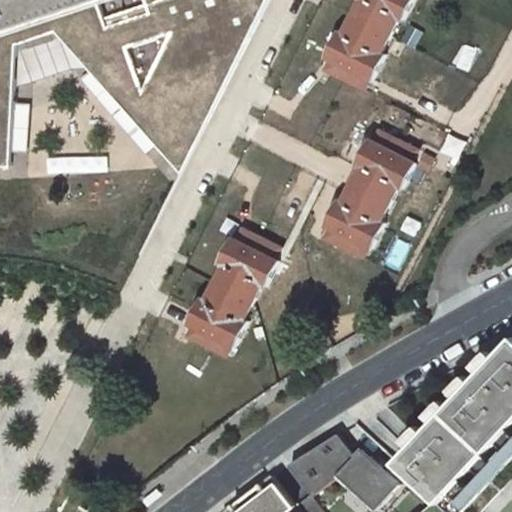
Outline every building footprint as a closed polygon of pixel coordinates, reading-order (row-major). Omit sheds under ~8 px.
[(0,0),(0,172),(12,172),(23,42),(69,31),(184,170),(270,0),(0,0)] [(364,0),(368,2),(351,33),(348,31),(335,55),(339,56),(333,66),(370,85),(375,76),(378,77),(391,54),(388,52),(404,21),(408,23),(419,0),(364,0)] [(417,156),(380,136),(375,146),(372,144),(359,168),(362,170),(346,201),(342,199),(330,222),(333,224),(328,234),(365,253),(370,244),(373,245),(386,222),(382,220),(399,189),(402,191),(415,167),(411,165),(417,156)] [(282,252),(245,232),(240,242),(237,240),(224,264),(227,266),(211,297),(208,295),(195,319),(198,321),(193,330),(230,350),(235,340),(238,342),(251,318),(247,316),(264,285),(267,287),(280,263),(277,262),(282,252)] [(511,343),(396,465),(439,506),(511,429),(511,343)] [(511,429),(439,506),(445,511),(461,511),(511,458),(511,429)] [(378,511),(402,487),(371,458),(367,463),(360,456),(358,458),(341,436),(293,466),(317,497),(342,478),(377,511),(378,511)] [(365,452),(360,456),(367,463),(371,458),(365,452)] [(291,511),(300,505),(277,475),(229,511),(291,511)]
